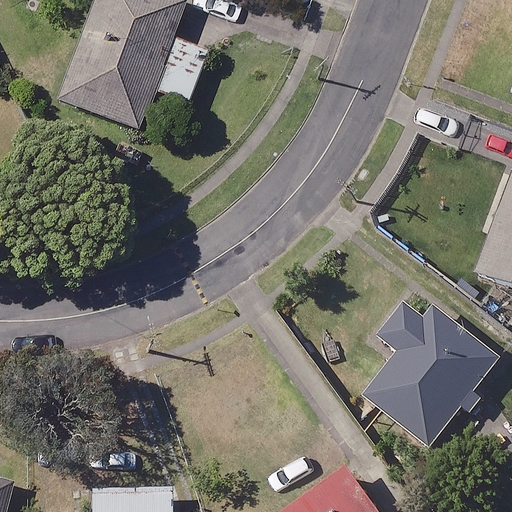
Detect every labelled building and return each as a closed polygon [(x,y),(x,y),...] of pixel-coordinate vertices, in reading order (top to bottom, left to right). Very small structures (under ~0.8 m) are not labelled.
[(183,1),(180,0),(92,0),(58,105),(136,131),(149,93),(186,105),(204,50),(170,39),(183,1)] [(511,174),(477,273),(511,285),(511,174)] [(499,360),(415,295),(383,338),(401,351),(367,396),(433,446),(499,360)] [(374,511),(346,473),(291,511),(374,511)] [(0,511),(2,511),(9,486),(0,483),(0,511)] [(167,511),(167,489),(86,492),(86,511),(167,511)]
